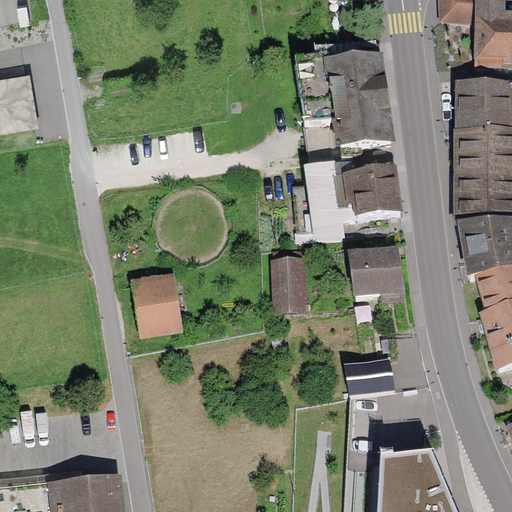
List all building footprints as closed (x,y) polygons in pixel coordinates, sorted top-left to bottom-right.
[(475,69),(511,70),(511,0),(438,0),(440,23),(476,25),(475,69)] [(324,56),(297,59),(305,126),(335,122),(339,151),(396,144),(385,54),(325,61),(324,56)] [(0,132),(38,126),(30,77),(0,82),(0,132)] [(511,83),(457,84),(457,131),(511,132),(511,83)] [(511,132),(457,131),(455,132),(456,225),(459,225),(511,220),(511,132)] [(338,177),(337,164),(305,168),(307,184),(291,186),(300,247),(346,241),(344,224),(403,215),(396,169),(360,174),(338,177)] [(511,220),(459,225),(469,279),(477,278),(511,269),(511,220)] [(410,330),(400,248),(348,254),(354,301),(380,297),(381,307),(396,305),(399,331),(410,330)] [(311,314),(309,259),(274,261),(276,316),(311,314)] [(511,269),(477,278),(488,313),(479,316),(497,372),(511,366),(511,269)] [(184,334),(176,277),(133,283),(141,340),(184,334)] [(391,360),(345,367),(350,401),(396,394),(391,360)] [(456,511),(432,454),(380,462),(377,511),(456,511)] [(0,511),(126,511),(124,494),(122,478),(82,483),(81,473),(0,481),(0,511)]
